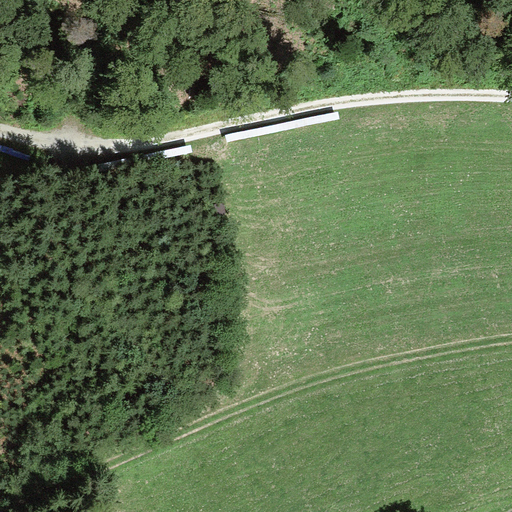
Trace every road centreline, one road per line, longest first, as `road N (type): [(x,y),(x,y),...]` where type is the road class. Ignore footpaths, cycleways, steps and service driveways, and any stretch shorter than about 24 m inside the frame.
road 1 (track): [(0,506),(311,383),(511,341)]
road 2 (track): [(511,99),(343,101),(150,141),(77,143),(0,130)]
